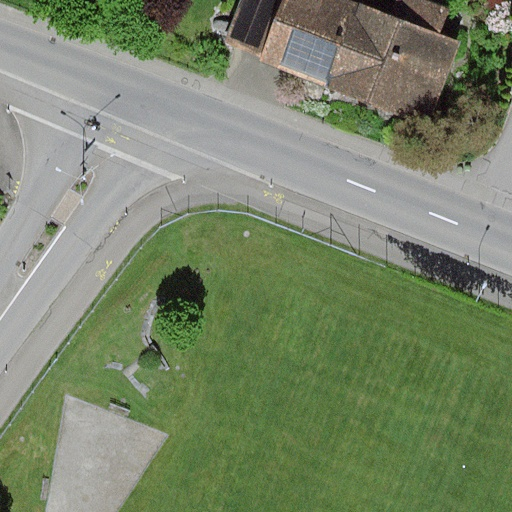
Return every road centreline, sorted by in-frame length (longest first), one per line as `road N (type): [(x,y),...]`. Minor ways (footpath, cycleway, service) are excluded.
road 1 (tertiary): [(484,233),(134,96)]
road 2 (unclassified): [(134,96),(108,151),(0,314)]
road 3 (tertiary): [(134,96),(0,48)]
